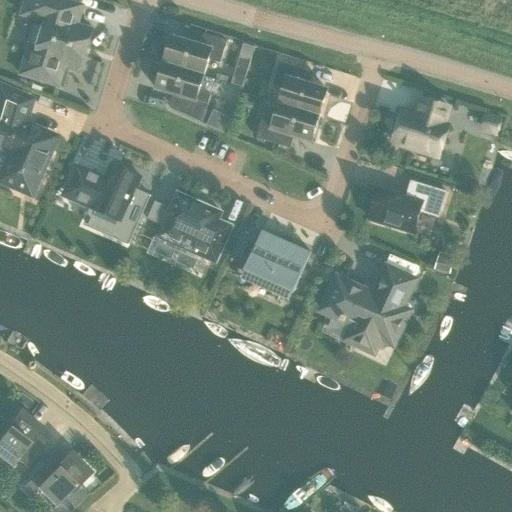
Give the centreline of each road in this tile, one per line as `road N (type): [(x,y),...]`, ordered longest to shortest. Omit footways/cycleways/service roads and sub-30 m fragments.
road 1 (residential): [(142,0),(112,95),(130,136),(304,220),(346,183),(381,52)]
road 2 (residential): [(99,511),(129,482),(125,458),(44,385),(0,362)]
road 3 (unclassified): [(381,52),(197,0)]
road 4 (unclassified): [(511,93),(381,52)]
